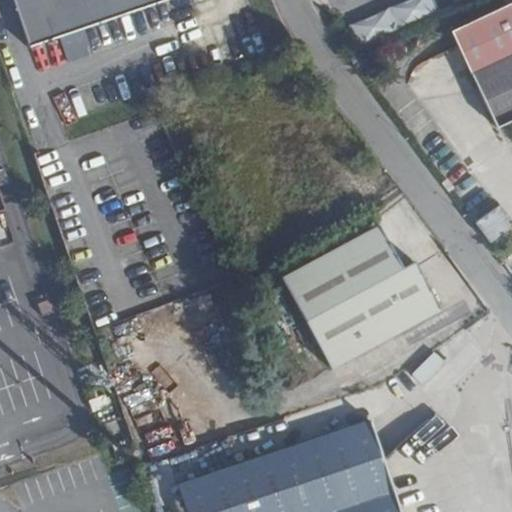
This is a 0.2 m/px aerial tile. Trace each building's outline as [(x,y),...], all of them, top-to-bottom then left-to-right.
[(7,0),(24,51),(186,0),(7,0)] [(449,0),(460,19),(497,0),(449,0)] [(388,10),(348,27),(359,52),(399,35),(388,10)] [(511,71),(464,95),(490,148),(511,135),(511,71)] [(206,171),(184,125),(162,136),(184,182),(206,171)] [(347,221),(287,136),(260,155),(320,240),(347,221)] [(476,224),(490,242),(511,226),(511,221),(501,206),(476,224)] [(438,325),(412,277),(393,288),(371,245),(284,289),(332,378),(438,325)] [(272,359),(253,323),(235,332),(254,369),(272,359)] [(421,382),(443,362),(434,353),(412,373),(421,382)] [(399,511),(368,423),(178,490),(185,511),(399,511)]
